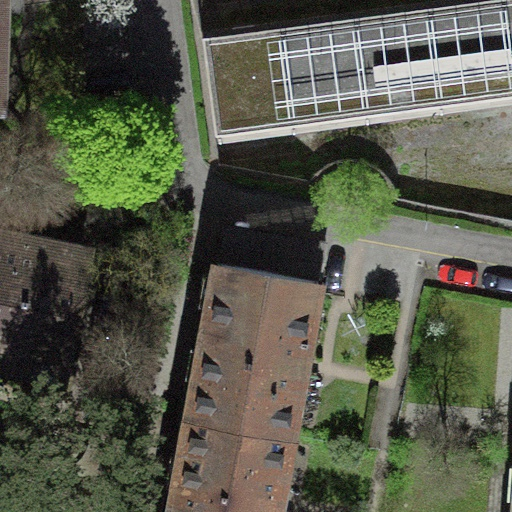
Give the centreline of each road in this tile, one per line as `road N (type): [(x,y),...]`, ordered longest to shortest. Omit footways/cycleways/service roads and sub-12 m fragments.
road 1 (residential): [(196,185),(226,200),(511,254)]
road 2 (residential): [(196,185),(164,0)]
